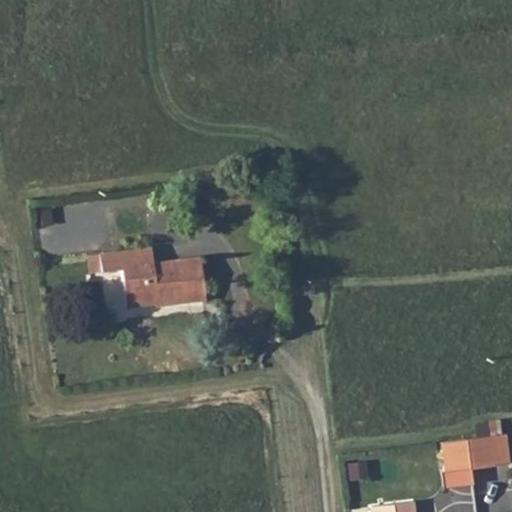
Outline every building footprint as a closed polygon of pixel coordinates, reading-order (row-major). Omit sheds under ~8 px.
[(150,257),(149,243),(99,249),(101,264),(150,257)] [(101,267),(122,265),(126,304),(160,300),(161,302),(206,298),(202,253),(151,260),(150,257),(101,264),(101,267)] [(468,466),(494,464),(491,434),(464,437),(468,466)] [(442,470),(468,466),(464,437),(438,440),(442,470)] [(413,511),(412,501),(367,506),(367,511),(413,511)]
